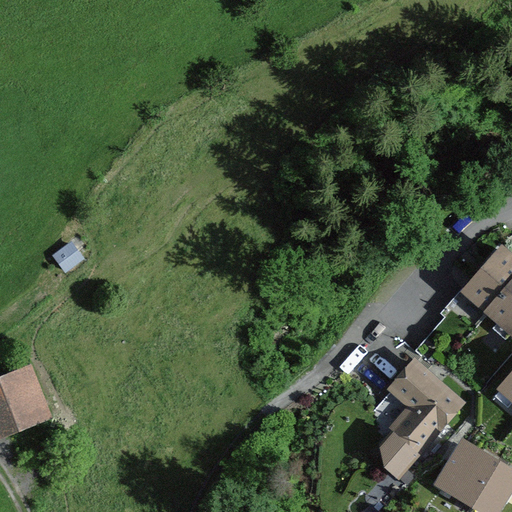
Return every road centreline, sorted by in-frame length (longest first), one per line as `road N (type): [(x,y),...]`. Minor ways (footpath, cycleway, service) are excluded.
road 1 (residential): [(511,208),(473,229),(422,286),(384,308),(323,371)]
road 2 (track): [(197,511),(209,483),(261,419),(323,371)]
